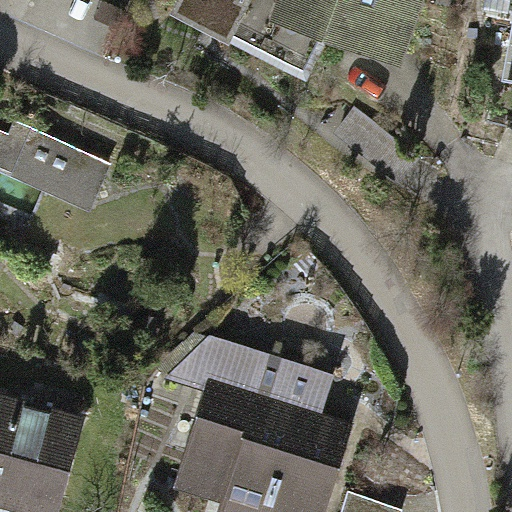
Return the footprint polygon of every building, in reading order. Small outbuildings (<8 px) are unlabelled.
[(192,0),(232,19),(241,0),(192,0)] [(419,0),(277,0),(274,13),(404,52),(419,0)] [(0,174),(93,214),(115,163),(15,120),(10,132),(0,128),(0,174)] [(339,511),(365,423),(213,380),(183,488),(231,502),(227,511),(339,511)] [(71,511),(96,414),(0,390),(0,504),(31,511),(71,511)] [(402,511),(405,501),(347,486),(339,511),(402,511)]
